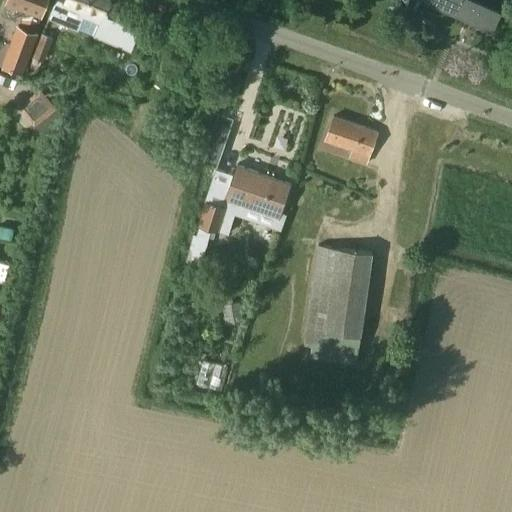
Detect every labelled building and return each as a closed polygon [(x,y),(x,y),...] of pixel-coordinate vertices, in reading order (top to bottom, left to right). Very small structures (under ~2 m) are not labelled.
[(8,0),(7,4),(22,10),(32,14),(31,18),(22,18),(19,28),(34,34),(47,0),(8,0)] [(57,0),(50,19),(78,31),(78,29),(93,36),(92,36),(130,51),(138,30),(103,16),(110,0),(109,0),(57,0)] [(482,32),(490,10),(463,0),(409,0),(409,4),(482,32)] [(19,28),(16,27),(2,65),(23,73),(37,35),(34,34),(19,28)] [(42,33),(32,57),(43,61),(52,37),(42,33)] [(22,110),(37,128),(59,109),(44,91),(22,110)] [(217,162),(234,118),(218,112),(202,156),(217,162)] [(378,132),(334,116),(325,141),(352,150),(350,158),(366,164),(378,132)] [(234,175),(226,199),(261,212),(257,221),(281,230),(285,218),(286,216),(280,214),(290,184),(238,166),(234,175)] [(206,199),(198,224),(218,231),(226,206),(224,205),(226,199),(234,175),(216,169),(206,199)] [(317,245),(303,345),(310,346),(309,358),(356,365),(372,252),(317,245)] [(242,320),(239,305),(224,308),(227,323),(242,320)] [(203,359),(197,383),(221,389),(227,365),(203,359)]
